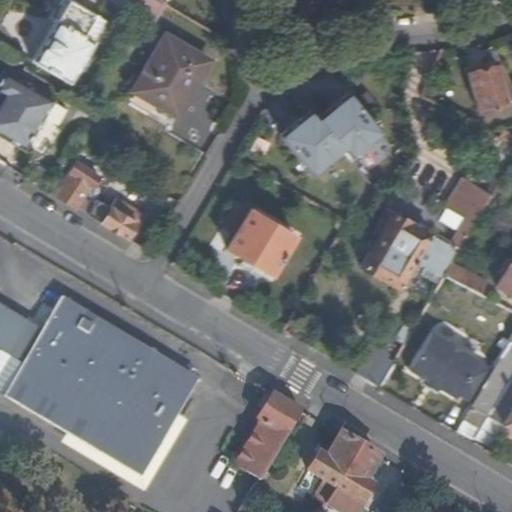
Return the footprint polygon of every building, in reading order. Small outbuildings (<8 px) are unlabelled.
[(67,0),(30,60),(69,83),(94,43),(82,36),(95,16),(67,0)] [(133,15),(142,0),(108,0),(133,15)] [(94,43),(106,23),(95,16),(82,36),(94,43)] [(134,90),(175,116),(207,63),(166,38),(134,90)] [(469,72),(478,110),(505,103),(496,66),(469,72)] [(0,136),(25,151),(54,100),(4,71),(0,77),(0,136)] [(348,93),(316,119),(344,152),(350,159),(381,132),(348,93)] [(310,111),(280,135),(313,176),(344,152),(316,119),(310,111)] [(379,136),(360,152),(374,168),(393,151),(379,136)] [(55,197),(74,209),(88,186),(92,188),(98,178),(74,163),(67,174),(69,175),(55,197)] [(484,211),(494,194),(467,176),(450,203),(470,215),(453,244),(461,249),(484,211)] [(252,264),(271,275),(294,236),(235,201),(219,226),(233,234),(226,248),(245,260),(252,264)] [(88,216),(132,242),(141,229),(134,225),(136,221),(113,207),(110,211),(96,202),(88,216)] [(392,212),(377,239),(415,261),(430,235),(392,212)] [(430,235),(415,261),(428,268),(444,278),(452,265),(461,249),(453,244),(432,232),(430,235)] [(415,261),(377,239),(361,267),(399,289),(415,261)] [(509,298),(511,299),(511,259),(511,262),(506,259),(498,272),(502,275),(496,288),(511,296),(509,298)] [(245,260),(242,265),(249,269),(252,264),(245,260)] [(452,265),(444,278),(478,295),(486,283),(452,265)] [(441,282),(444,278),(428,268),(425,273),(441,282)] [(0,339),(24,354),(18,364),(2,391),(1,393),(62,430),(136,474),(174,412),(195,379),(59,296),(39,328),(0,304),(0,339)] [(474,401),(493,370),(477,360),(478,358),(432,331),(409,369),(455,395),(456,392),(474,401)] [(474,401),(466,415),(483,425),(489,416),(509,383),(511,377),(511,336),(493,370),(474,401)] [(0,389),(2,391),(18,364),(24,354),(0,339),(0,389)] [(371,345),(355,374),(378,387),(393,363),(388,360),(390,357),(371,345)] [(511,406),(511,384),(509,383),(489,416),(502,423),(511,406)] [(260,479),(300,411),(271,394),(255,420),(261,424),(237,466),(260,479)] [(511,406),(502,423),(511,428),(511,406)] [(174,412),(136,474),(62,430),(57,438),(139,489),(183,418),(174,412)] [(473,440),(483,425),(466,415),(456,433),(471,442),(473,440)] [(487,448),(502,423),(489,416),(483,425),(473,440),(487,448)] [(320,480),(334,488),(359,446),(340,434),(326,458),(317,453),(306,471),(320,480)] [(377,457),(359,446),(334,488),(324,504),(338,511),(356,511),(372,486),(364,481),(377,457)] [(324,504),(334,488),(320,480),(310,495),(324,504)]
